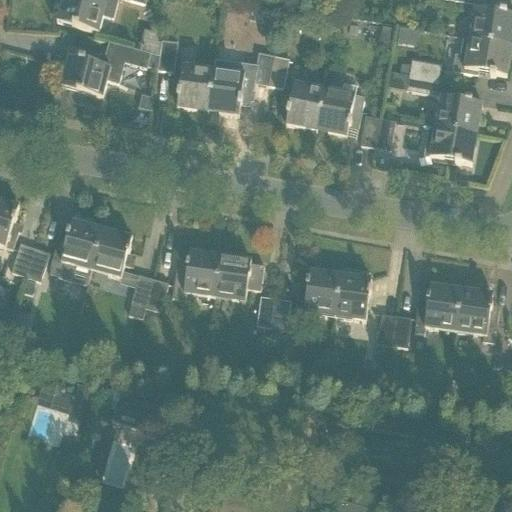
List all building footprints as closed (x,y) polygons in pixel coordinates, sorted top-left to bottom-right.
[(94,0),(94,2),(93,2),(85,0),(63,0),(57,25),(98,36),(103,19),(113,22),(119,0),(142,6),(144,0),(94,0)] [(485,0),(456,0),(455,4),(484,9),(485,0)] [(469,42),(509,49),(511,37),(511,17),(506,17),(506,15),(501,14),(500,16),(474,11),(469,42)] [(383,28),(380,43),(390,45),(392,29),(383,28)] [(509,49),(469,42),(463,41),(460,58),(455,57),(452,74),(478,79),(478,75),(490,77),(489,79),(495,80),(496,78),(506,80),(510,61),(507,60),(509,49)] [(160,60),(158,74),(174,76),(178,46),(162,44),(161,45),(160,60)] [(97,67),(86,64),(86,62),(80,61),(79,62),(69,60),(61,90),(103,101),(107,84),(119,87),(125,66),(146,72),(150,57),(151,57),(143,55),(143,54),(109,45),(106,59),(99,58),(97,67)] [(268,89),(274,60),(259,57),(253,86),(268,89)] [(289,63),(274,60),(268,89),(283,92),(289,63)] [(410,74),(409,79),(438,84),(441,69),(411,64),(411,65),(410,74)] [(208,113),(213,73),(183,69),(179,95),(178,95),(177,101),(178,101),(177,112),(196,114),(196,112),(208,113)] [(213,73),(208,113),(220,115),(219,117),(238,120),(240,109),(241,109),(242,103),(241,103),(244,77),(245,73),(231,72),(231,75),(213,73)] [(438,84),(409,79),(406,94),(436,99),(438,84)] [(294,85),(293,93),(289,112),(288,111),(286,118),(288,118),(286,129),(305,132),(305,130),(317,132),(325,91),(294,85)] [(325,91),(317,132),(328,134),(328,137),(347,141),(349,130),(351,130),(359,131),(364,102),(355,101),(357,89),(343,86),(342,91),(330,89),(326,92),(325,91)] [(142,98),(139,111),(152,115),(153,101),(142,98)] [(434,130),(474,137),(476,126),(479,126),(482,107),(472,105),(472,104),(466,103),(465,104),(440,100),(434,130)] [(376,152),(381,122),(366,120),(360,149),(376,152)] [(381,122),(376,152),(391,154),(396,125),(381,122)] [(423,129),(423,130),(429,131),(424,160),(429,161),(434,162),(433,165),(455,169),(455,167),(461,168),(461,167),(472,168),(475,149),(472,149),(474,137),(434,130),(423,129)] [(0,206),(0,249),(12,253),(18,236),(21,237),(24,229),(15,227),(17,221),(16,220),(19,210),(1,204),(0,206)] [(57,250),(51,272),(50,278),(71,283),(73,275),(89,280),(91,274),(102,235),(90,232),(91,229),(72,224),(69,235),(68,234),(63,251),(57,250)] [(102,235),(91,274),(121,282),(124,270),(130,271),(133,258),(130,257),(131,252),(130,251),(132,241),(114,235),(113,238),(102,235)] [(26,281),(35,252),(21,247),(11,276),(26,281)] [(50,257),(35,252),(26,281),(40,285),(50,257)] [(177,268),(172,302),(196,305),(197,300),(214,303),(220,262),(209,260),(209,257),(190,255),(188,265),(187,265),(186,269),(177,268)] [(220,262),(214,303),(245,307),(247,293),(261,295),(264,269),(251,268),(251,263),(232,261),(232,263),(220,262)] [(335,321),(340,281),(329,279),(329,276),(310,274),(308,284),(307,284),(306,290),(308,291),(306,299),(297,297),(294,322),(313,325),(317,318),(335,321)] [(140,280),(133,309),(130,319),(144,323),(147,312),(154,283),(140,280)] [(352,282),(340,281),(335,321),(365,325),(369,299),(371,299),(371,293),(370,293),(371,282),(352,280),(352,282)] [(32,298),(36,285),(28,283),(24,296),(32,298)] [(168,286),(154,283),(147,312),(161,316),(168,286)] [(455,336),(461,296),(449,294),(450,291),(430,289),(429,299),(427,299),(427,304),(419,303),(414,336),(424,338),(425,332),(455,336)] [(473,297),(461,296),(455,336),(483,340),(482,346),(494,347),(499,315),(492,314),(493,308),(491,308),(493,297),(474,295),(473,297)] [(261,300),(257,330),(273,332),(277,303),(261,300)] [(277,303),(273,332),(287,334),(291,304),(277,303)] [(380,326),(377,348),(392,350),(396,320),(381,318),(380,326)] [(396,320),(392,350),(407,352),(410,330),(412,322),(396,320)] [(377,349),(375,361),(388,363),(390,350),(377,349)] [(12,381),(30,382),(32,363),(14,362),(12,381)] [(109,373),(170,381),(171,375),(110,368),(109,373)] [(78,387),(75,399),(42,390),(37,408),(69,417),(67,424),(79,428),(90,391),(78,387)] [(120,398),(112,425),(154,436),(167,389),(159,387),(154,407),(153,407),(148,405),(120,398)] [(333,424),(347,431),(352,422),(337,415),(333,424)]
